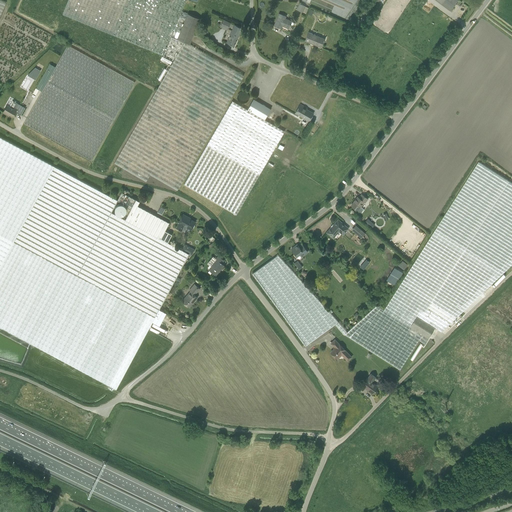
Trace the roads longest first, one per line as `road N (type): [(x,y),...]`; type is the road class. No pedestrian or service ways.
road 1 (unclassified): [(243,270),(190,204),(90,173),(0,124)]
road 2 (unclassified): [(327,440),(343,440),(511,271)]
road 3 (unclassified): [(243,270),(331,204),(398,120)]
road 4 (unclassified): [(327,440),(220,428),(120,396)]
road 5 (unclassified): [(398,120),(262,61),(253,46),(251,0)]
road 6 (unclassified): [(327,440),(331,395),(243,270)]
road 7 (motorway): [(177,511),(0,425)]
road 8 (unclassified): [(120,396),(243,270)]
road 9 (motorway): [(0,437),(152,511)]
road 10 (unclassified): [(398,120),(488,0)]
road 11 (unclassified): [(120,396),(90,409),(0,371)]
